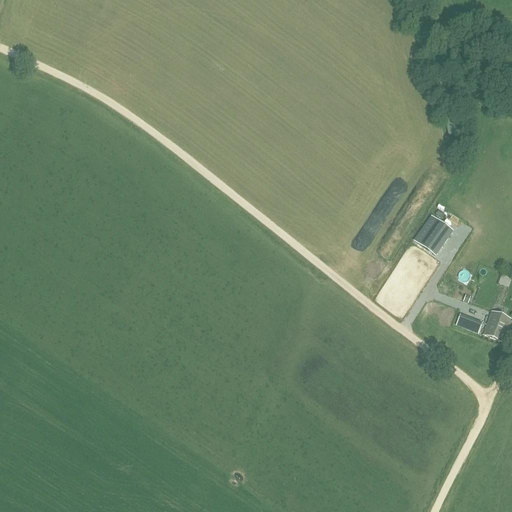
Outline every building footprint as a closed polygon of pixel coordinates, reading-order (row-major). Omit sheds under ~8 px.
[(448,136),(462,133),(457,115),(444,118),(448,136)] [(435,257),(453,233),(431,217),(414,242),(435,257)] [(500,297),(498,302),(505,304),(508,292),(500,289),(498,297),(500,297)] [(483,319),(488,308),(479,305),(474,315),(483,319)] [(510,320),(491,313),(483,336),(502,343),(510,320)] [(478,336),(481,328),(475,325),(472,333),(478,336)]
